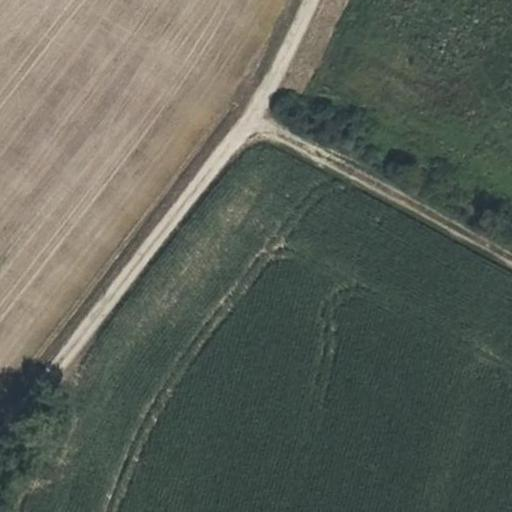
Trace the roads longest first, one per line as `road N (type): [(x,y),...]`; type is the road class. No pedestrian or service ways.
road 1 (track): [(0,445),(245,127),(307,0)]
road 2 (track): [(245,127),(511,266)]
